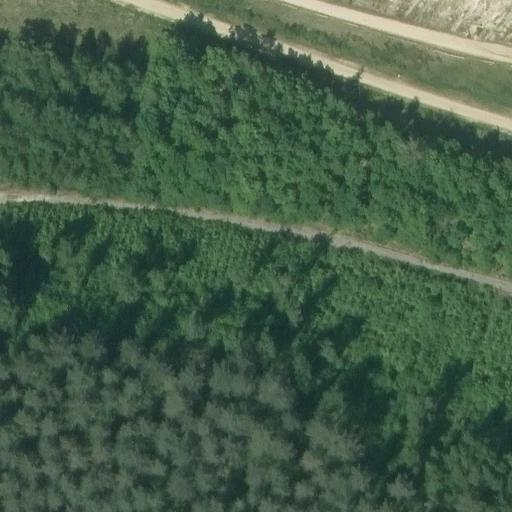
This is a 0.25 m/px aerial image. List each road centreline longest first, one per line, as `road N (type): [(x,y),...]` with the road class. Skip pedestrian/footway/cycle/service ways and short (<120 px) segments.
road 1 (track): [(511,279),(265,219),(85,189),(0,188)]
road 2 (track): [(511,119),(172,0)]
road 3 (unknown): [(511,52),(332,0)]
